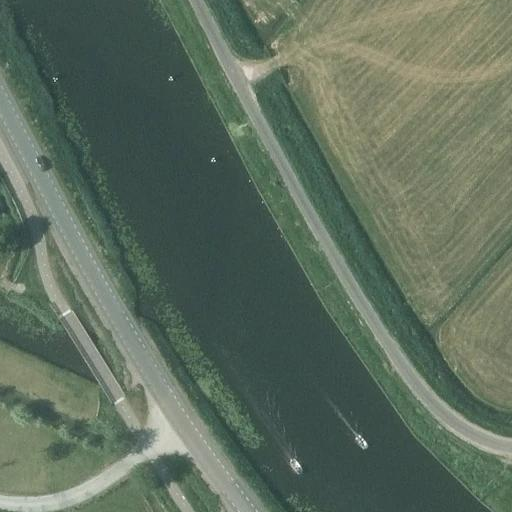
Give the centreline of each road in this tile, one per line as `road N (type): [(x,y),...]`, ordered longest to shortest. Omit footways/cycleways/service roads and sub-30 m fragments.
road 1 (track): [(196,0),(419,394),(451,424),(511,449)]
road 2 (secondary): [(180,426),(0,103)]
